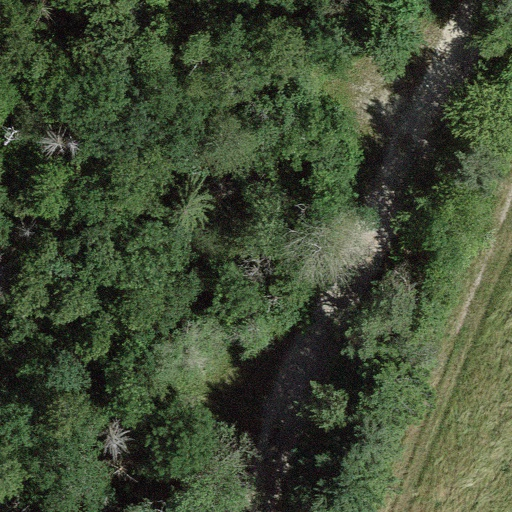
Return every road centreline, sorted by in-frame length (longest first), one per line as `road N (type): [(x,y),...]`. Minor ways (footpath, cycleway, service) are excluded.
road 1 (track): [(265,511),(485,0)]
road 2 (track): [(449,328),(511,180)]
